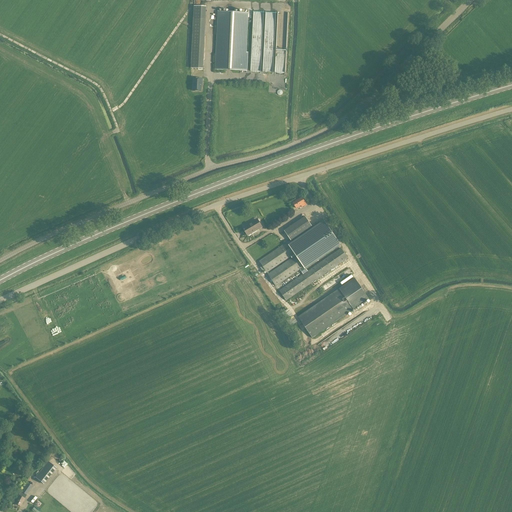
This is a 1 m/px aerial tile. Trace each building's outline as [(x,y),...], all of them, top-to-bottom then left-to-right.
[(245,52),(247,12),(219,11),(216,69),(247,70),(248,52),(245,52)] [(259,62),(255,69),(262,66),(263,67),(268,67),(273,70),(273,64),(276,73),(285,74),(286,62),(275,62),(278,11),(268,11),(263,19),(264,12),(254,11),(253,35),(265,32),(258,44),(255,44),(256,41),(254,35),(254,41),(253,37),(252,49),(263,45),(263,52),(252,52),(252,55),(274,56),(256,62),(259,62)] [(194,17),(191,68),(201,68),(204,18),(194,17)] [(203,79),(193,78),(193,91),(201,91),(202,83),(203,79)] [(302,207),(306,204),(302,197),(293,202),(296,208),(301,205),(302,207)] [(312,226),(305,216),(284,230),(291,241),(312,226)] [(247,235),(262,227),(258,220),(249,225),(249,224),(243,227),(247,235)] [(286,301),(339,264),(348,258),(341,248),(317,264),(307,271),(305,267),(339,244),(323,220),(291,242),(290,240),(287,242),(259,261),(261,264),(267,273),(291,257),(291,258),(282,264),(268,274),(276,286),(300,270),(303,274),(279,290),(286,301)] [(312,338),(369,300),(354,279),(298,318),(312,338)] [(34,483),(41,489),(56,472),(47,465),(34,483)] [(23,486),(20,491),(19,495),(18,495),(14,503),(21,506),(25,499),(27,495),(24,493),(27,488),(23,486)]
